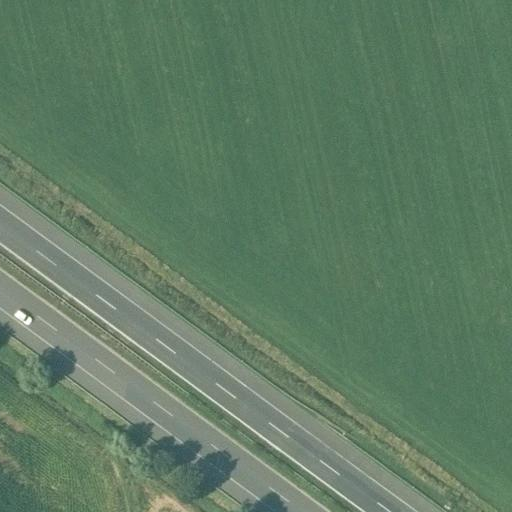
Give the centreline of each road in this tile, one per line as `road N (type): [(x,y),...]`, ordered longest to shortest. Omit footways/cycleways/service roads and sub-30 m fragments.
road 1 (motorway): [(387,511),(0,221)]
road 2 (motorway): [(0,289),(299,511)]
